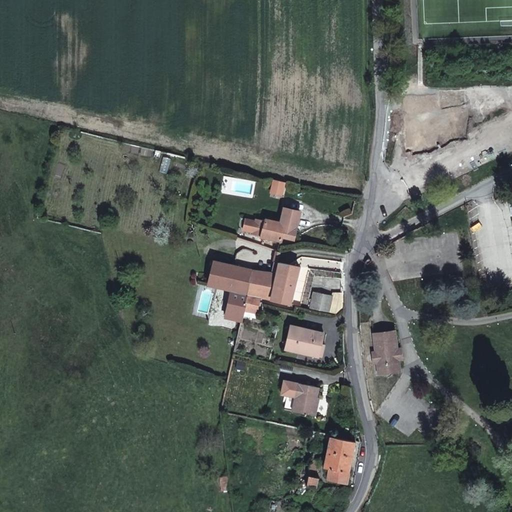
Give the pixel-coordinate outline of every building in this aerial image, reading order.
[(442,139),(438,121),(408,129),(414,153),(437,147),(436,140),(442,139)] [(293,240),(299,218),(296,217),(297,213),(284,210),(280,224),(265,220),(264,221),(260,238),(280,242),(281,237),(293,240)] [(260,238),(264,221),(258,220),(254,236),(260,238)] [(253,271),(213,262),(207,286),(230,291),(224,318),(241,322),(243,315),(247,295),(253,271)] [(272,274),(253,271),(247,295),(259,298),(271,301),(279,263),(275,262),(272,274)] [(279,263),(271,301),(288,305),(297,268),(288,267),(279,263)] [(312,294),(309,309),(327,314),(330,298),(312,294)] [(331,294),(330,298),(327,314),(337,316),(343,311),(342,295),(331,294)] [(247,295),(243,315),(247,316),(248,311),(255,313),(259,298),(247,295)] [(321,334),(289,327),(284,350),(319,357),(321,345),(318,345),(321,334)] [(375,351),(376,360),(377,369),(398,366),(397,358),(396,358),(394,347),(395,347),(392,330),(372,332),(375,351)] [(320,386),(286,379),(284,391),(291,392),(288,407),(315,412),(320,386)] [(355,441),(331,436),(325,466),(330,467),(328,479),(347,483),(355,441)] [(319,459),(312,458),(307,485),(317,487),(319,476),(316,475),(319,459)]
